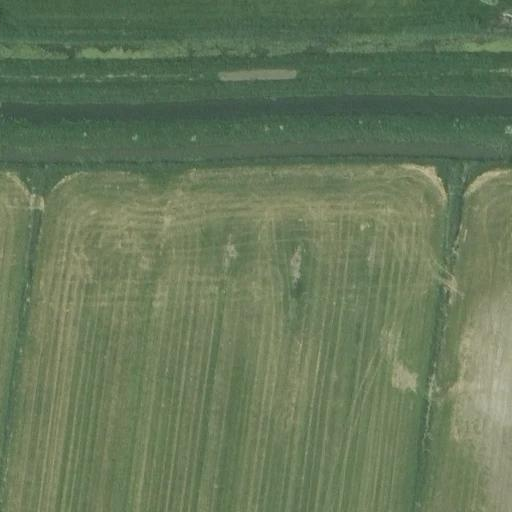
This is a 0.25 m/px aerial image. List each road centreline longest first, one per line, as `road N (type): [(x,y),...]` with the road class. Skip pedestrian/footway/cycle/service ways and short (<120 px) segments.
road 1 (track): [(0,81),(511,75)]
road 2 (track): [(511,129),(0,135)]
